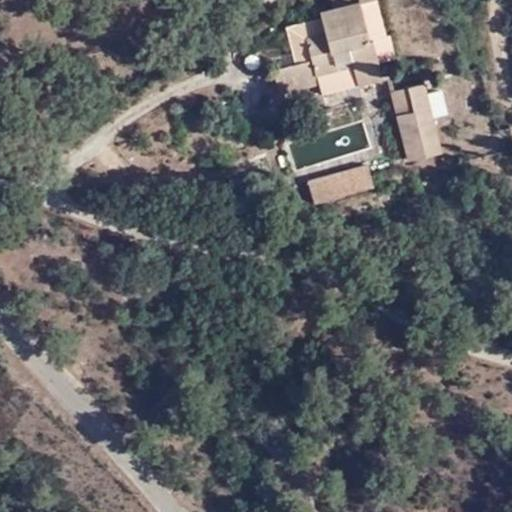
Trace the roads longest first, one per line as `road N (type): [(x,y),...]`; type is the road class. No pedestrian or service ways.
road 1 (residential): [(511,359),(460,344),(285,252),(170,247),(0,185)]
road 2 (tertiary): [(0,326),(173,511)]
